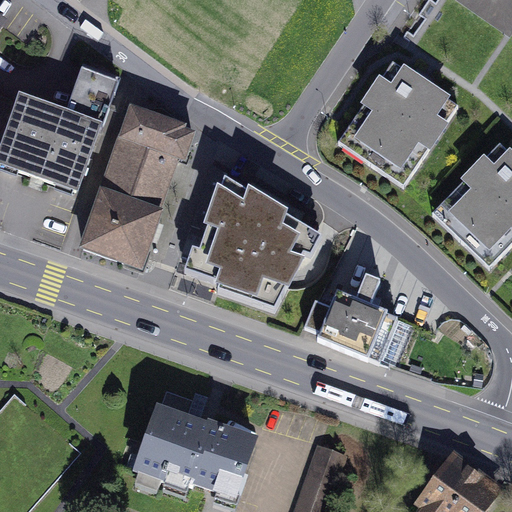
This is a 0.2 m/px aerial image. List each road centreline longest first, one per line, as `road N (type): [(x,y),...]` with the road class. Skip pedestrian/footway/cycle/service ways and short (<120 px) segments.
road 1 (primary): [(0,267),(493,441)]
road 2 (residential): [(511,365),(495,331),(374,225),(274,159)]
road 3 (residential): [(274,159),(185,107),(45,0)]
road 4 (residential): [(379,0),(274,159)]
